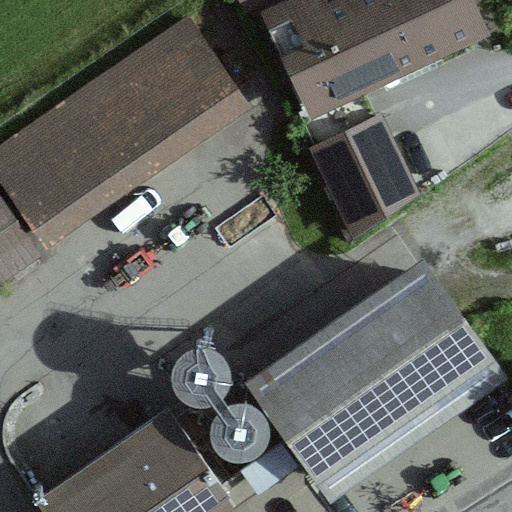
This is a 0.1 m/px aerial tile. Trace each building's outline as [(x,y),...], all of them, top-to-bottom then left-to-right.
[(265,0),(240,0),(245,10),(265,0)] [(465,0),(350,0),(326,12),(320,0),(300,0),(271,14),(314,105),(479,28),(465,0)] [(0,171),(0,177),(34,228),(237,88),(200,35),(0,171)] [(380,113),(309,148),(353,238),(420,195),(380,113)] [(0,277),(35,254),(0,202),(0,277)] [(322,479),(490,362),(430,275),(262,392),(322,479)] [(182,350),(173,365),(176,383),(188,396),(205,399),(221,392),(229,376),(227,359),(215,346),(198,343),(182,350)] [(239,397),(225,402),(215,412),(211,427),(216,441),(226,451),(241,454),(255,450),(265,439),(268,425),(264,411),(253,401),(239,397)] [(167,407),(36,498),(45,511),(200,511),(227,493),(167,407)]
